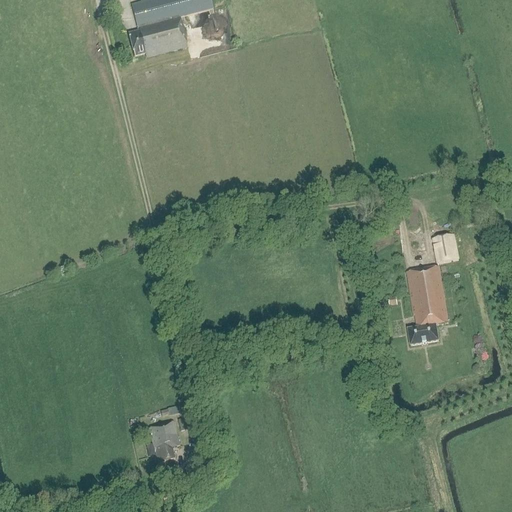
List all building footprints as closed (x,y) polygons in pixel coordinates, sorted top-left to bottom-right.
[(180,18),(212,10),(209,0),(152,0),(130,6),(137,30),(138,30),(139,33),(128,35),(134,58),(144,55),(145,59),(187,48),(180,18)] [(437,265),(458,261),(454,237),(432,241),(437,265)] [(439,268),(406,273),(413,317),(415,316),(418,329),(408,331),(411,347),(438,342),(436,326),(448,324),(439,268)] [(389,307),(397,306),(396,298),(388,299),(389,307)] [(171,449),(179,447),(173,423),(148,430),(157,465),(174,461),(171,449)]
